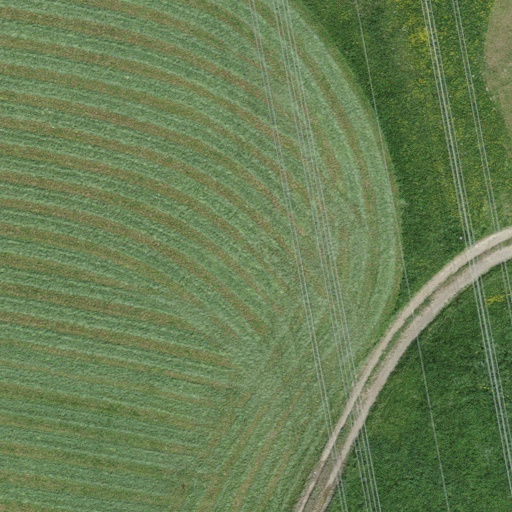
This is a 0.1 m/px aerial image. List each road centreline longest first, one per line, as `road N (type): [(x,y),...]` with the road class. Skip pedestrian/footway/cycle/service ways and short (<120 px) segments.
road 1 (track): [(511,252),(477,264),(387,365),(312,511)]
road 2 (track): [(354,0),(416,83),(477,264)]
